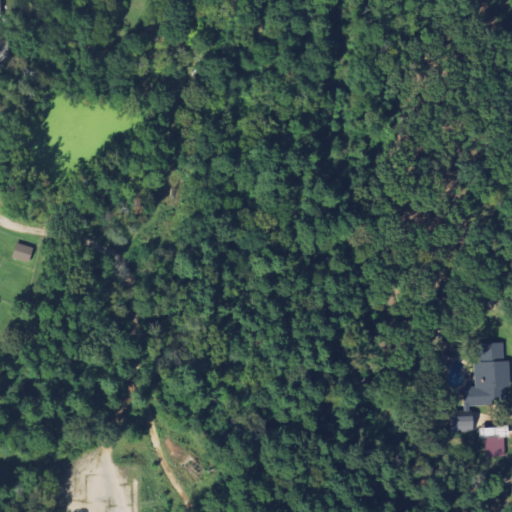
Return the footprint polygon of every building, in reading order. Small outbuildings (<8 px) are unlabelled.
[(31,248),(13,244),(10,260),(28,264),(31,248)] [(479,345),(479,363),(475,363),(475,387),(461,388),(462,406),(507,405),(507,361),(503,361),(502,344),(479,345)] [(447,417),(448,433),(468,432),(468,416),(447,417)] [(474,430),(474,438),(502,437),(502,429),(474,430)] [(503,438),(485,439),(485,458),(504,457),(503,438)]
